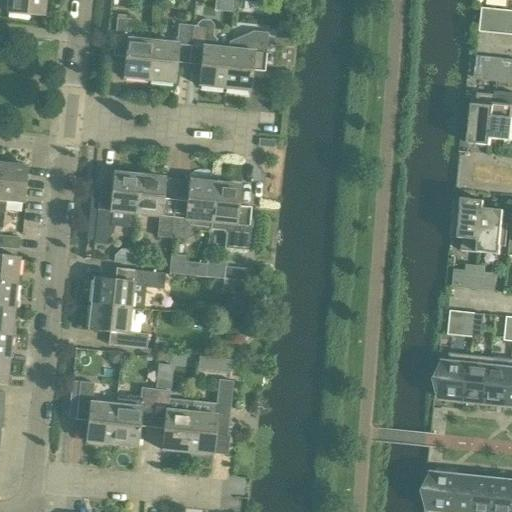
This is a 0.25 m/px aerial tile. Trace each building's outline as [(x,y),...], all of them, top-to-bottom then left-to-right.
[(44,18),(45,0),(7,0),(6,14),(44,18)] [(297,1),(286,0),(285,19),(296,20),(297,1)] [(497,18),(495,34),(504,35),(506,19),(497,18)] [(148,82),(152,41),(129,39),(131,21),(116,19),(113,52),(124,53),(122,79),(148,82)] [(197,27),(192,27),(189,59),(200,61),(197,87),(224,90),(228,49),(215,48),(216,41),(212,37),(213,27),(210,22),(201,22),(197,25),(197,27)] [(176,44),(152,41),(148,82),(174,84),(177,58),(189,59),(192,27),(178,25),(176,44)] [(228,49),(224,90),(250,92),(252,66),(264,67),(268,35),(252,33),(229,43),(228,43),(228,49)] [(477,57),(475,77),(496,79),(498,59),(477,57)] [(496,79),(511,80),(511,60),(498,59),(496,79)] [(511,94),(494,93),(494,96),(489,147),(490,147),(490,140),(511,142),(511,129),(511,94)] [(468,112),(466,126),(470,126),(468,145),(489,147),(494,96),(477,94),(476,106),(472,106),(471,113),(468,112)] [(0,164),(0,165),(0,213),(4,214),(6,203),(23,205),(26,167),(0,164)] [(133,230),(134,217),(139,177),(112,175),(110,201),(98,199),(93,243),(106,244),(114,230),(114,228),(133,230)] [(165,180),(139,177),(134,217),(158,220),(156,238),(170,240),(174,207),(162,206),(165,180)] [(185,208),(174,207),(170,240),(185,241),(197,235),(198,230),(209,231),(210,225),(214,185),(188,182),(185,208)] [(240,187),(214,185),(210,225),(209,231),(227,232),(225,249),(246,251),(249,215),(238,214),(240,187)] [(483,203),(462,200),(460,218),(456,218),(455,233),(458,233),(458,239),(462,240),(461,252),(478,253),(483,203)] [(484,203),(483,203),(478,253),(499,256),(500,247),(505,248),(507,225),(502,225),(503,212),(483,210),(484,203)] [(19,239),(0,237),(0,249),(18,251),(19,239)] [(0,283),(17,285),(19,259),(0,257),(0,283)] [(184,258),(171,257),(169,275),(188,276),(189,264),(183,264),(184,258)] [(240,270),(239,281),(250,282),(251,271),(240,270)] [(452,288),(473,290),(475,272),(454,270),(452,288)] [(94,280),(91,306),(132,310),(134,286),(163,289),(164,275),(121,271),(120,282),(94,280)] [(497,274),(475,272),(473,290),(495,292),(497,274)] [(0,283),(0,308),(14,310),(17,285),(0,283)] [(129,334),(132,310),(91,306),(88,332),(114,335),(113,346),(146,350),(148,336),(129,334)] [(0,308),(0,334),(11,335),(14,310),(0,308)] [(473,332),(475,315),(466,314),(464,331),(473,332)] [(475,315),(473,332),(482,332),(484,315),(475,315)] [(0,359),(9,360),(11,335),(0,334),(0,359)] [(153,351),(158,351),(162,352),(163,343),(154,342),(153,351)] [(119,366),(120,353),(108,352),(107,360),(112,365),(119,366)] [(443,364),(440,400),(465,402),(469,366),(470,356),(449,354),(448,364),(443,364)] [(470,356),(469,366),(465,402),(486,404),(491,358),(470,356)] [(486,404),(506,406),(511,361),(491,358),(486,404)] [(9,360),(0,359),(0,385),(6,387),(9,360)] [(229,373),(231,362),(220,361),(219,372),(229,373)] [(200,375),(200,388),(213,387),(212,374),(200,375)] [(227,431),(232,383),(218,381),(215,406),(192,403),(186,453),(213,456),(215,430),(227,431)] [(111,445),(115,405),(92,403),(94,385),(79,383),(76,415),(87,417),(85,443),(111,445)] [(151,423),(155,391),(141,389),(140,399),(129,398),(129,407),(115,405),(111,445),(137,448),(140,422),(151,423)] [(169,392),(155,391),(151,423),(163,424),(160,451),(186,453),(192,403),(168,401),(169,392)] [(432,511),(454,511),(458,478),(432,475),(428,511),(433,511),(432,511)] [(474,511),(478,480),(458,478),(454,511),(474,511)] [(478,480),(474,511),(495,511),(498,482),(478,480)] [(495,511),(511,511),(511,483),(498,482),(495,511)]
